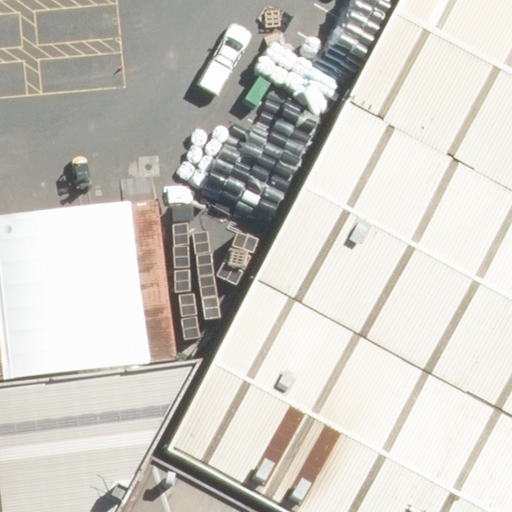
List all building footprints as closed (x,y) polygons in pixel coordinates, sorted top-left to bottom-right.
[(511,0),(395,0),(341,99),(511,191),(511,0)] [(511,191),(341,99),(250,267),(511,408),(511,191)] [(511,511),(511,408),(250,267),(147,457),(249,511),(511,511)] [(114,511),(216,319),(0,346),(0,511),(114,511)] [(248,511),(147,457),(117,511),(248,511)]
